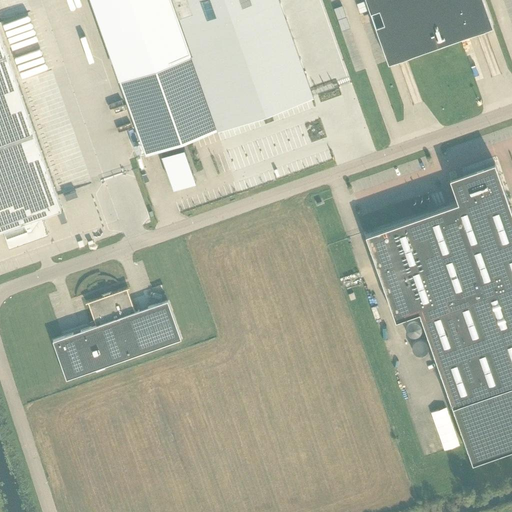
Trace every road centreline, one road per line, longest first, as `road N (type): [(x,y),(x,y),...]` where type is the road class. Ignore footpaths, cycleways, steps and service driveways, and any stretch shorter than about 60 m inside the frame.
road 1 (unclassified): [(511,114),(0,291)]
road 2 (unknown): [(395,155),(339,0)]
road 3 (unclassified): [(0,359),(49,511)]
